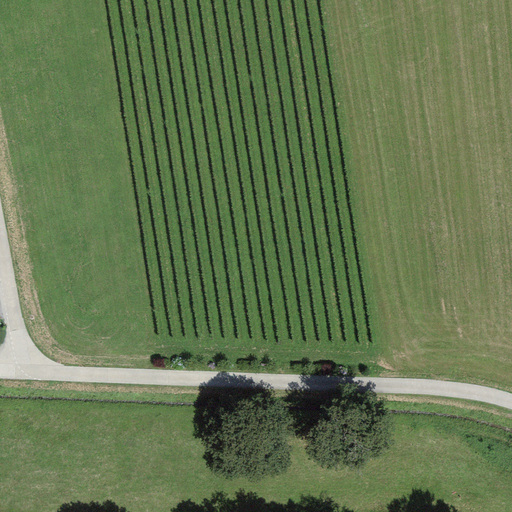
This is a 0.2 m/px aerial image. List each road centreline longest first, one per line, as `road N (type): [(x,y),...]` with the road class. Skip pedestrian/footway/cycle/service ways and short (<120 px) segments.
road 1 (unclassified): [(33,366),(53,374),(442,389),(511,402)]
road 2 (unclassified): [(0,246),(12,314),(33,366)]
